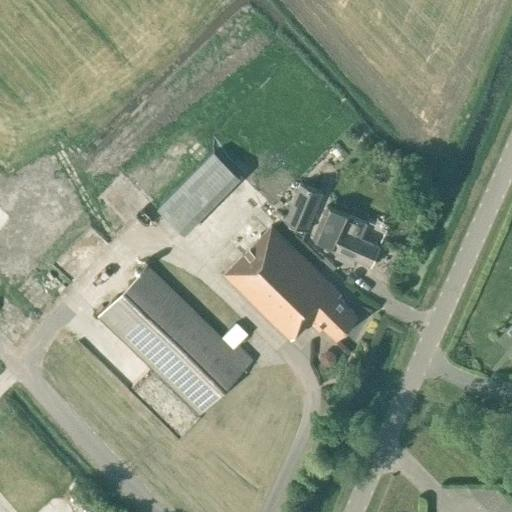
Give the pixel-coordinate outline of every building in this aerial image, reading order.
[(212,151),(156,208),(158,209),(183,234),(239,176),(212,151)] [(300,183),(284,221),(306,230),(322,192),(300,183)] [(107,187),(97,198),(119,219),(129,208),(107,187)] [(329,206),(313,240),(334,249),(332,253),(334,256),(351,264),(354,263),(356,259),(371,265),(379,246),(359,237),(367,220),(352,213),(350,216),(329,206)] [(336,338),(357,316),(338,297),(340,293),(272,226),(224,274),(288,336),(302,322),(305,324),(309,320),(319,330),(323,326),(336,338)] [(99,315),(200,413),(252,360),(238,345),(235,349),(234,348),(247,333),(235,321),(222,336),(148,264),(99,315)] [(56,304),(63,295),(44,280),(37,289),(56,304)] [(366,322),(349,332),(356,344),(373,334),(366,322)] [(164,388),(147,406),(180,438),(197,420),(164,388)] [(489,511),(506,511),(498,499),(486,507),(489,511)] [(39,511),(63,511),(56,501),(39,511)]
